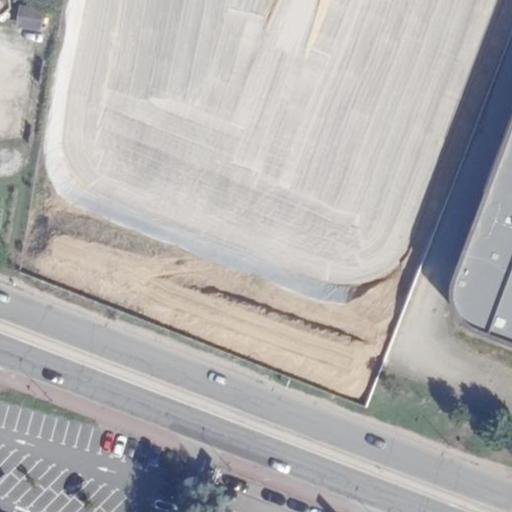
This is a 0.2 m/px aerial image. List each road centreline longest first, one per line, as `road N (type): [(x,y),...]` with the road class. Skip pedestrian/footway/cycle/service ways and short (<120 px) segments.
road 1 (primary): [(511,495),(0,300)]
road 2 (primary): [(0,346),(431,511)]
